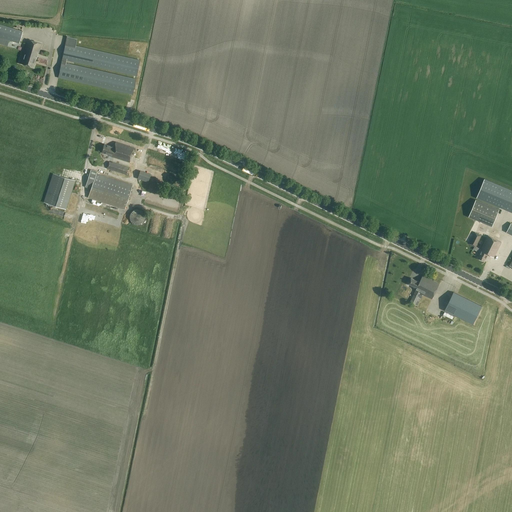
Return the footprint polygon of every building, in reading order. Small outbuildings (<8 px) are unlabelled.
[(0,37),(19,43),(22,31),(0,24),(0,37)] [(66,61),(74,63),(137,77),(140,61),(75,46),(77,39),(66,36),(57,78),(129,94),(128,99),(131,100),(136,79),(66,64),(66,61)] [(39,53),(42,44),(28,39),(21,64),(33,67),(36,57),(35,57),(37,52),(39,53)] [(18,50),(1,45),(0,46),(0,52),(16,57),(18,50)] [(134,148),(116,142),(114,147),(104,144),(102,152),(111,155),(111,156),(129,162),(134,148)] [(126,175),(128,168),(109,162),(107,169),(126,175)] [(124,209),(132,185),(96,173),(97,171),(91,169),(85,187),(91,189),(88,198),(124,209)] [(148,182),(150,174),(140,171),(137,179),(148,182)] [(45,202),(66,209),(75,181),(54,174),(45,202)] [(511,190),(484,179),(476,198),(511,212),(511,190)] [(492,227),(499,209),(475,199),(468,217),(492,227)] [(136,225),(137,225),(138,225),(139,225),(140,224),(141,224),(142,223),(143,222),(144,221),(144,220),(144,219),(144,218),(145,217),(145,216),(144,216),(144,215),(144,214),(143,213),(143,212),(142,212),(142,211),(141,211),(140,210),(139,210),(138,210),(137,210),(136,210),(135,210),(134,210),(133,210),(133,211),(132,211),(132,212),(131,212),(131,213),(130,214),(130,215),(129,216),(129,217),(129,218),(129,219),(130,220),(130,221),(131,222),(132,223),(133,224),(134,224),(135,225),(136,225)] [(99,222),(106,225),(109,218),(102,215),(99,222)] [(482,227),(483,225),(477,222),(474,230),(480,232),(481,230),(484,232),(486,229),(482,227)] [(475,247),(481,235),(475,232),(469,244),(475,247)] [(493,257),(501,242),(488,236),(478,254),(479,255),(477,258),(484,262),(487,254),(493,257)] [(439,283),(422,275),(419,282),(411,278),(408,284),(416,288),(415,291),(410,302),(415,304),(416,302),(417,302),(419,297),(417,296),(419,293),(431,299),(439,283)] [(473,324),(482,306),(453,292),(445,310),(473,324)]
